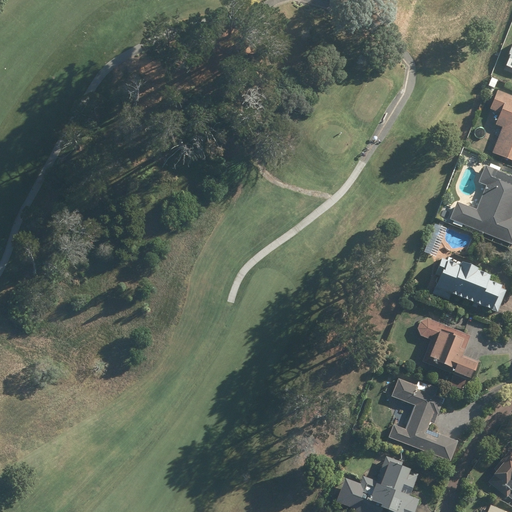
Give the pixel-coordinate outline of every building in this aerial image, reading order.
[(511,98),(494,91),(486,110),(498,114),(493,126),(501,129),(490,156),(511,164),(511,98)] [(511,178),(483,166),(476,182),(485,186),(475,210),(456,202),(448,219),(511,246),(511,244),(511,219),(510,219),(511,213),(511,178)] [(448,230),(433,223),(427,236),(442,243),(448,230)] [(439,260),(426,291),(450,301),(452,296),(489,311),(500,285),(439,260)] [(470,337),(425,319),(416,339),(428,344),(421,361),(468,380),(475,362),(462,357),(470,337)] [(436,395),(439,389),(422,383),(420,389),(396,380),(389,397),(413,406),(403,430),(390,425),(385,439),(449,464),(457,444),(429,433),(442,398),(436,395)] [(511,447),(510,446),(493,466),(495,468),(493,471),(494,472),(489,479),(507,495),(508,493),(511,495),(511,447)] [(342,486),(334,507),(347,511),(412,511),(417,500),(408,496),(417,472),(384,461),(371,496),(342,486)]
